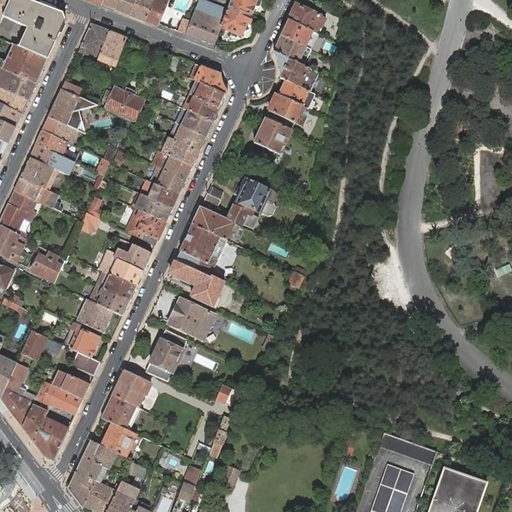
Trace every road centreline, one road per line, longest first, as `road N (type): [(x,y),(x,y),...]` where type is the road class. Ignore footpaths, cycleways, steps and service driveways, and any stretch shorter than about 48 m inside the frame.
road 1 (residential): [(250,72),(59,474),(44,486)]
road 2 (residential): [(86,9),(0,197)]
road 3 (residential): [(86,9),(250,72)]
